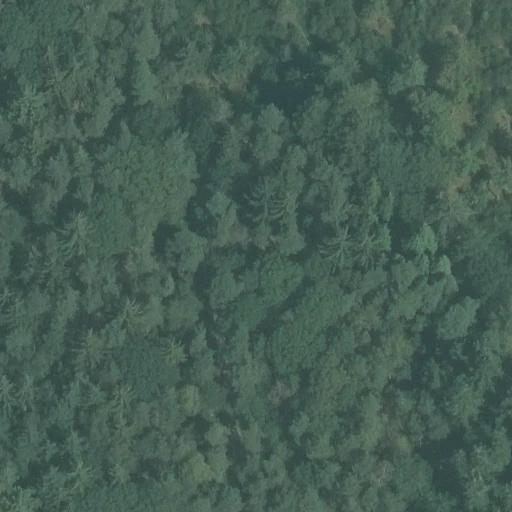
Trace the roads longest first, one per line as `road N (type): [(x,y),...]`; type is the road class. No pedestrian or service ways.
road 1 (track): [(154,0),(234,511)]
road 2 (track): [(511,386),(282,0)]
